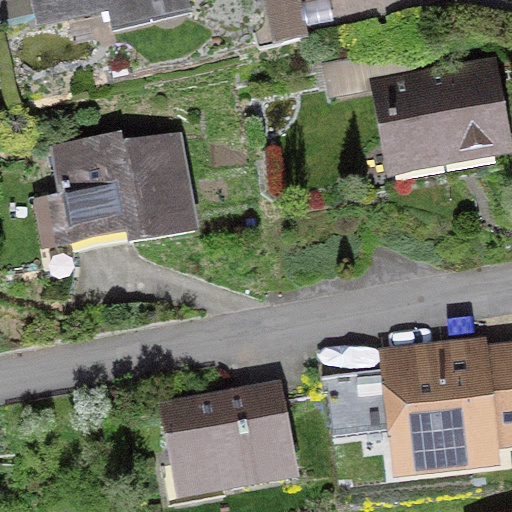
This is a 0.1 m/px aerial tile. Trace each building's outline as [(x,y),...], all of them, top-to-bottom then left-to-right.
[(30,0),(36,23),(107,6),(110,21),(188,3),(187,0),(30,0)] [(271,0),(281,45),(307,40),(298,0),(271,0)] [(382,86),(397,172),(501,153),(485,67),(410,81),(405,50),(325,65),(331,96),(382,86)] [(131,243),(194,232),(178,141),(119,152),(117,142),(54,153),(62,199),(37,203),(45,247),(51,246),(53,256),(75,252),(73,241),(129,232),(131,243)] [(304,280),(363,270),(357,236),(298,246),(304,280)] [(387,370),(324,378),(330,430),(393,423),(397,460),(411,458),(411,460),(493,451),(491,435),(511,432),(511,366),(484,370),(483,361),(400,370),(400,373),(388,374),(387,370)] [(278,393),(164,413),(173,465),(161,467),(166,496),(292,474),(278,393)]
